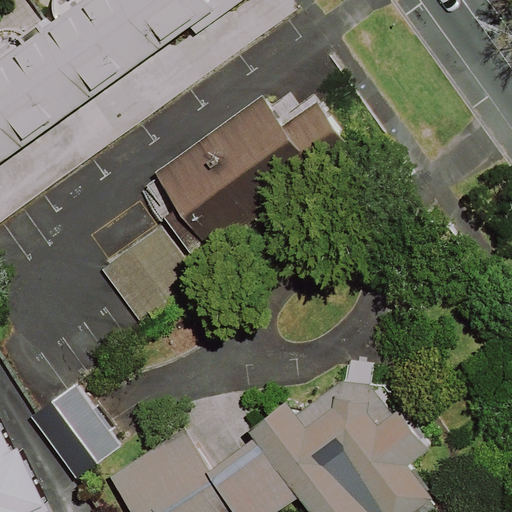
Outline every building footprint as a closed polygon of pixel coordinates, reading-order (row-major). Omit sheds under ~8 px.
[(45,0),(0,31),(0,161),(234,0),(45,0)] [(159,172),(220,256),(356,156),(319,104),(286,128),(262,96),(159,172)] [(203,287),(159,225),(100,268),(144,330),(203,287)] [(289,400),(252,425),(260,437),(219,465),(196,432),(161,456),(156,450),(113,479),(135,511),(275,511),(303,493),(315,511),(416,511),(435,500),(410,464),(430,451),(369,363),(297,412),(289,400)] [(122,445),(79,386),(36,418),(80,476),(122,445)] [(0,511),(52,511),(24,446),(15,449),(0,414),(0,511)]
